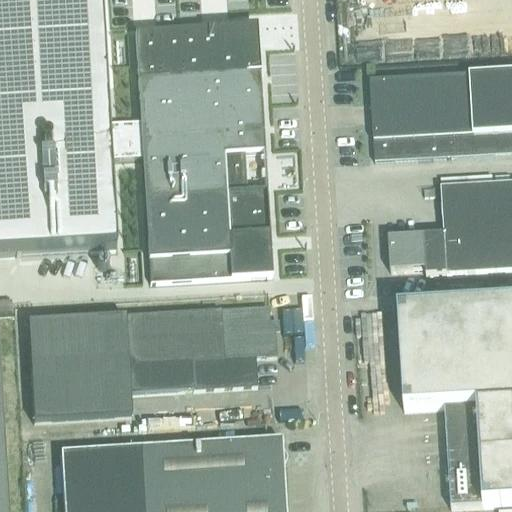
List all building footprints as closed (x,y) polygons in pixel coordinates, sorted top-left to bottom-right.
[(0,0),(0,262),(115,256),(109,164),(107,130),(98,0),(0,0)] [(141,129),(107,130),(109,164),(143,163),(145,184),(151,288),(251,282),(271,280),(266,196),(246,197),(243,157),(263,156),(262,136),(257,56),(237,57),(237,53),(229,48),(225,48),(224,32),(154,36),(136,37),(139,83),(141,129)] [(511,78),(471,81),(371,87),(375,167),(511,159),(511,78)] [(266,180),(297,181),(298,149),(276,148),(275,159),(267,159),(266,180)] [(447,281),(511,277),(511,188),(442,193),(445,240),(446,257),(425,258),(426,275),(426,281),(447,280),(447,281)] [(435,193),(424,193),(425,201),(435,200),(435,193)] [(391,277),(426,275),(425,258),(446,257),(445,240),(389,243),(391,277)] [(445,414),(450,494),(451,511),(470,511),(511,509),(511,308),(399,315),(405,416),(445,414)] [(131,422),(130,399),(256,392),(254,364),(276,362),(276,361),(271,361),(270,339),(275,338),(274,327),(269,327),(269,313),(28,328),(34,428),(131,422)] [(285,511),(281,444),(140,453),(60,459),(62,511),(285,511)]
